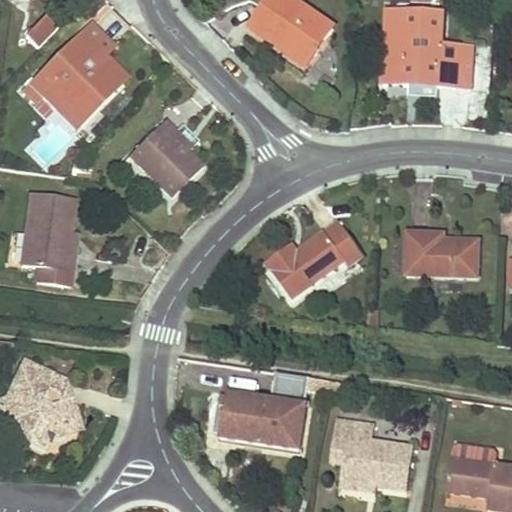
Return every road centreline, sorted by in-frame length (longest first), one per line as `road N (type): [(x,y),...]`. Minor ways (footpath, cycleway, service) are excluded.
road 1 (residential): [(285,186),(224,233),(168,308),(152,389),(162,449)]
road 2 (residential): [(511,160),(409,151),(318,169)]
road 3 (residential): [(318,169),(223,83)]
road 4 (residential): [(223,83),(285,186)]
